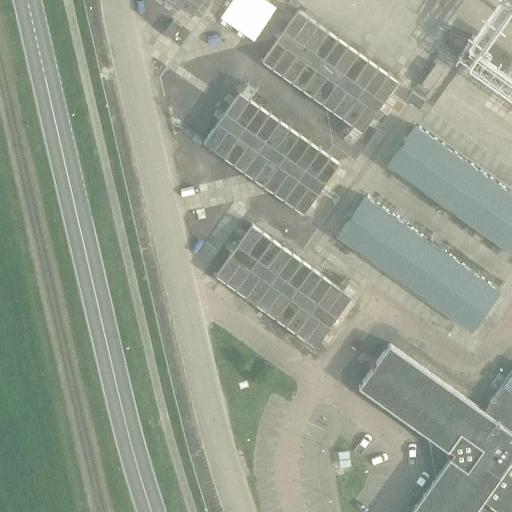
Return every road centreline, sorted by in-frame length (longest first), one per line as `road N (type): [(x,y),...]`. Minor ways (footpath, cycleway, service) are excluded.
road 1 (unclassified): [(150,511),(27,0)]
road 2 (unknown): [(255,0),(223,52),(382,163)]
road 3 (unknown): [(372,308),(325,246),(382,163)]
road 4 (unknown): [(511,152),(446,106),(413,122),(382,163)]
road 5 (unknown): [(511,268),(382,163)]
